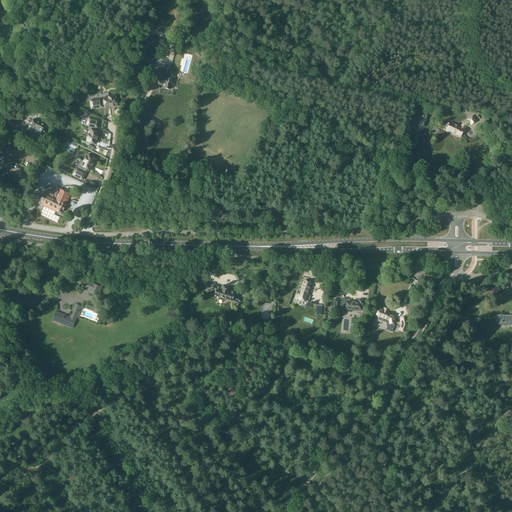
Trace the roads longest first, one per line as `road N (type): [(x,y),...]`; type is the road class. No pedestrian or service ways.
road 1 (unclassified): [(0,219),(83,234),(270,234),(456,213)]
road 2 (unclassified): [(448,280),(395,266),(116,257),(0,238)]
road 3 (unclassified): [(283,511),(374,397),(448,280)]
road 4 (primary): [(282,246),(79,243),(0,229)]
road 5 (track): [(146,381),(229,325),(383,384)]
road 6 (unknown): [(337,511),(224,407),(187,404),(146,381)]
road 7 (primary): [(282,246),(451,252)]
road 8 (primary): [(451,240),(282,246)]
road 9 (track): [(142,383),(0,473)]
road 10 (track): [(430,511),(496,419),(511,409)]
